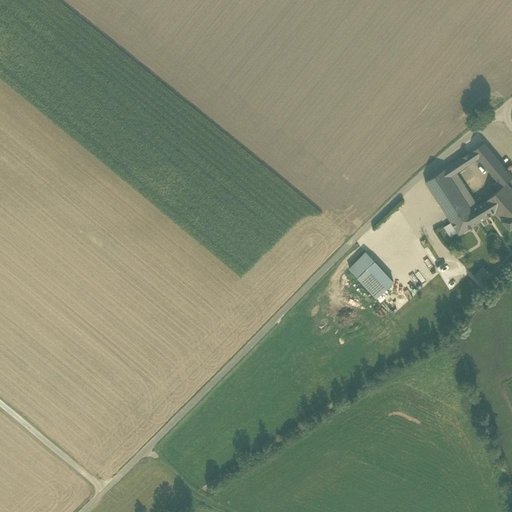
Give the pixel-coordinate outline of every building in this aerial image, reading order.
[(511,177),(483,143),(468,153),(474,161),(478,158),(502,187),(506,182),(511,177)] [(467,166),(474,161),(468,153),(462,157),(467,166)] [(425,182),(430,189),(450,177),(467,166),(462,157),(425,182)] [(470,208),(450,177),(430,189),(450,220),(470,208)] [(502,187),(485,202),(494,213),(510,229),(511,227),(511,188),(506,182),(502,187)] [(485,218),(494,213),(485,202),(470,208),(450,220),(459,235),(485,218)] [(349,268),(376,296),(393,280),(366,252),(349,268)] [(482,265),(473,276),(483,285),(492,274),(482,265)]
